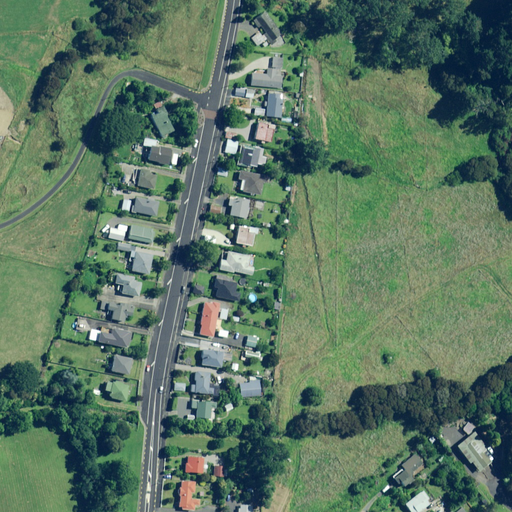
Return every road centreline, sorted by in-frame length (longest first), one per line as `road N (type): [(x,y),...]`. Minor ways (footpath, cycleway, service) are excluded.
road 1 (residential): [(234,0),(158,372),(146,511)]
road 2 (track): [(511,252),(400,309),(300,383),(296,478),(284,511)]
